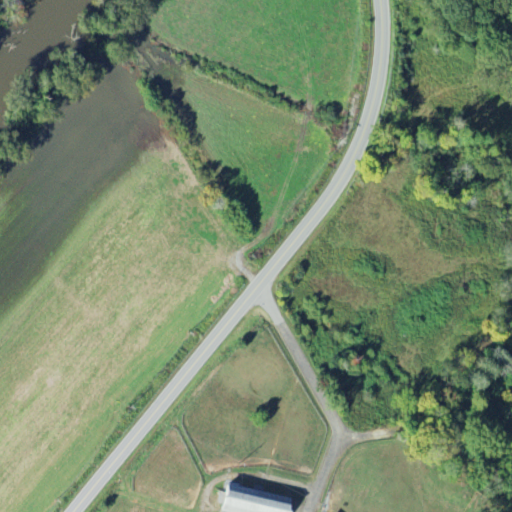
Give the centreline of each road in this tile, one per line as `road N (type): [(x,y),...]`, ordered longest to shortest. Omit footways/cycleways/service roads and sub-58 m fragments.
road 1 (tertiary): [(73,511),(347,167),(378,74),(378,0)]
road 2 (residential): [(310,511),(337,444),(336,426),(257,286)]
